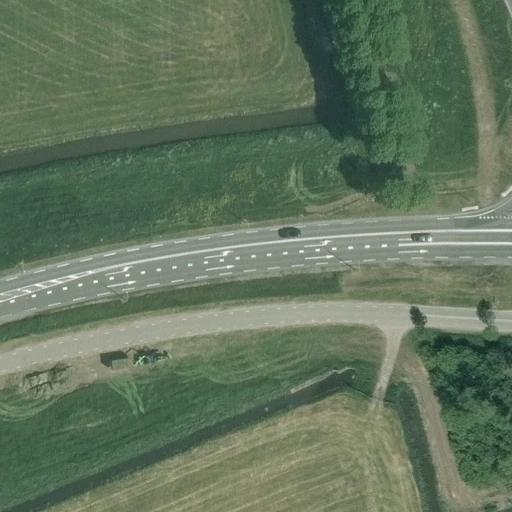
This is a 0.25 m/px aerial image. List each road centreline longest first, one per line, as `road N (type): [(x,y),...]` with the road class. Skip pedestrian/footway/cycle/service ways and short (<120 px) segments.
road 1 (primary): [(0,302),(108,275),(270,250),(511,237)]
road 2 (unclassified): [(0,363),(233,318),(400,312),(511,321)]
